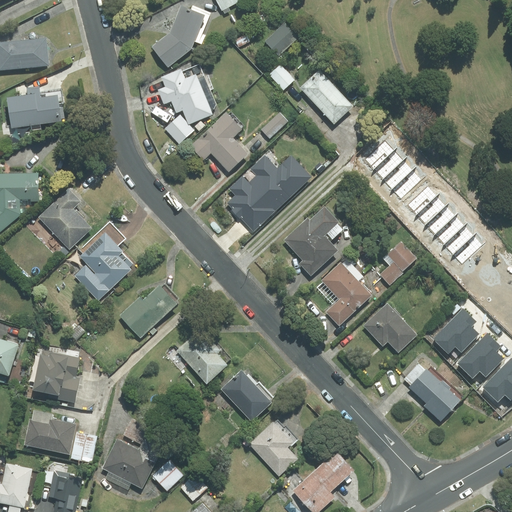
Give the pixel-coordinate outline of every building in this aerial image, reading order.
[(216,0),(222,11),(223,10),(225,13),(231,10),(229,7),(242,0),(216,0)] [(202,34),(210,13),(193,7),(191,10),(181,6),(170,33),(152,47),(168,67),(191,49),(194,41),(202,44),(205,35),(202,34)] [(301,35),(287,20),(265,41),(279,56),(301,35)] [(0,43),(0,69),(0,70),(48,65),(46,39),(0,43)] [(183,109),(189,123),(212,114),(216,104),(200,64),(182,71),(181,69),(162,77),(166,87),(159,90),(164,103),(172,100),(177,112),(183,109)] [(294,80),(280,64),(269,74),(284,89),(294,80)] [(319,71),(301,88),(334,123),(352,106),(319,71)] [(28,95),(7,98),(11,128),(65,121),(61,90),(40,93),(39,87),(27,89),(28,95)] [(228,114),(226,113),(191,146),(203,159),(211,153),(229,172),(248,154),(232,138),(241,129),(244,126),(231,111),(228,114)] [(288,121),(280,113),(262,130),(270,138),(288,121)] [(180,115),(165,128),(179,143),(194,130),(180,115)] [(364,159),(373,169),(394,150),(385,140),(364,159)] [(403,160),(394,150),(373,169),(382,179),(403,160)] [(249,183),(243,177),(230,189),(237,195),(228,203),(233,208),(232,209),(240,218),(241,216),(254,230),(310,177),(291,156),(277,170),(265,157),(252,169),(258,175),(249,183)] [(403,160),(382,179),(392,189),(412,170),(403,160)] [(412,170),(392,189),(401,199),(421,180),(412,170)] [(0,232),(20,215),(20,201),(39,201),(38,173),(0,173),(0,232)] [(428,186),(408,205),(416,214),(437,196),(428,186)] [(80,201),(68,189),(39,217),(69,249),(91,228),(72,209),(80,201)] [(437,196),(416,214),(426,224),(446,206),(437,196)] [(446,206),(426,224),(435,234),(455,216),(446,206)] [(300,264),(311,275),(337,250),(329,241),(341,230),(336,224),(338,222),(324,207),(310,221),(307,218),(284,240),(303,260),(300,264)] [(455,216),(435,234),(444,244),(464,226),(455,216)] [(125,239),(110,223),(80,250),(83,254),(81,256),(89,264),(76,275),(98,299),(131,269),(129,268),(134,264),(117,246),(125,239)] [(464,226),(444,244),(453,254),(473,235),(464,226)] [(473,235),(453,254),(462,264),(482,245),(473,235)] [(401,243),(388,255),(394,261),(380,275),(389,285),(417,259),(401,243)] [(509,258),(498,247),(483,261),(497,276),(509,265),(505,262),(509,258)] [(357,282),(363,276),(347,259),(342,264),(341,263),(322,280),(323,282),(318,288),(334,305),(327,312),(339,325),(371,296),(357,282)] [(142,300),(140,297),(120,315),(141,337),(176,304),(174,302),(178,298),(165,285),(161,288),(159,285),(142,300)] [(387,304),(364,326),(383,345),(388,341),(399,352),(417,335),(387,304)] [(463,310),(434,338),(450,354),(456,348),(461,352),(478,335),(470,326),(474,322),(463,310)] [(75,323),(71,326),(74,330),(71,333),(76,339),(85,332),(78,325),(77,325),(75,323)] [(220,351),(200,329),(176,351),(207,384),(227,365),(216,354),(220,351)] [(490,333),(458,362),(473,377),(481,373),(488,378),(503,358),(494,352),(501,347),(500,344),(490,333)] [(19,345),(0,339),(0,372),(9,376),(19,345)] [(80,378),(75,377),(79,358),(41,350),(33,390),(59,395),(58,399),(75,403),(80,378)] [(511,358),(482,388),(498,404),(506,396),(511,400),(511,399),(511,358)] [(404,379),(411,385),(425,370),(418,364),(404,379)] [(425,406),(441,421),(460,400),(426,369),(425,370),(411,385),(410,387),(427,403),(425,406)] [(241,371),(222,389),(252,421),(271,402),(269,400),(272,398),(249,373),(246,376),(241,371)] [(32,420),(30,420),(25,444),(69,454),(75,425),(51,420),(52,414),(34,410),(32,420)] [(124,435),(141,444),(149,428),(132,419),(124,435)] [(275,423),(273,422),(250,444),(279,475),(297,458),(286,447),(290,444),(291,445),(297,439),(285,426),(284,427),(278,421),(275,423)] [(77,432),(71,458),(92,462),(97,436),(77,432)] [(147,436),(139,451),(117,440),(103,468),(110,471),(106,478),(128,490),(131,483),(142,489),(165,445),(147,436)] [(329,492),(353,471),(336,452),(293,491),(313,511),(318,511),(334,497),(329,492)] [(184,475),(170,461),(153,476),(167,490),(184,475)] [(34,509),(42,472),(0,463),(0,503),(10,506),(8,511),(19,511),(20,507),(34,509)] [(54,463),(47,469),(44,487),(50,488),(48,498),(56,499),(53,511),(76,511),(84,477),(68,474),(69,466),(54,463)] [(207,488),(195,475),(181,488),(193,501),(207,488)] [(210,511),(203,503),(192,511),(210,511)]
